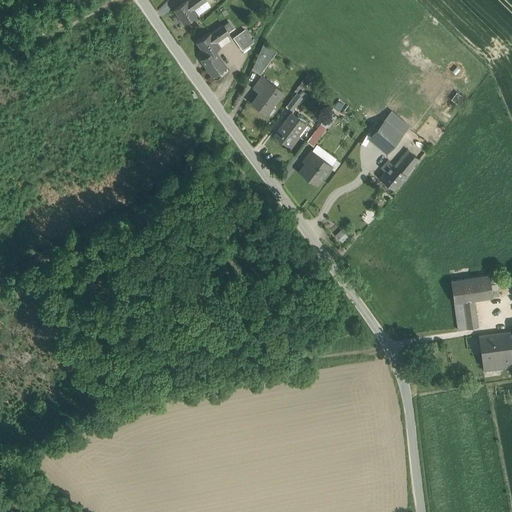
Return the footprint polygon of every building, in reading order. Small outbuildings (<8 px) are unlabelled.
[(209,0),(190,0),(175,11),(185,26),(199,15),(196,10),(210,1),(209,0)] [(228,67),(218,53),(223,49),(219,43),(233,33),(227,24),(213,34),(212,32),(197,43),(207,58),(202,61),(214,77),(228,67)] [(233,36),(242,50),(254,42),(245,28),(233,36)] [(263,73),(276,49),(264,43),(251,67),(263,73)] [(268,117),(285,91),(263,76),(254,89),(259,93),(250,106),(268,117)] [(295,92),(287,105),(294,109),(302,96),(295,92)] [(391,109),(368,138),(387,153),(410,124),(391,109)] [(292,149),(308,125),(291,114),(275,138),(292,149)] [(389,160),(377,175),(396,191),(422,159),(410,149),(397,166),(389,160)] [(299,172),(319,186),(333,167),(313,152),(299,172)] [(451,279),(457,329),(479,326),(476,299),(492,296),(489,273),(451,279)] [(511,330),(480,335),(485,370),(511,366),(511,330)]
